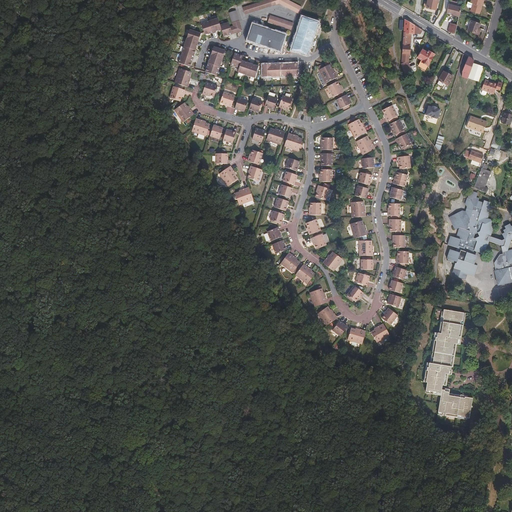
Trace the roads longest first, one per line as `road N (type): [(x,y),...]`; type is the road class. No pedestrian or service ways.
road 1 (residential): [(312,127),(308,182),(291,231),(345,308),(362,317),(383,264),(375,203),(386,171),(366,104)]
road 2 (residential): [(335,39),(311,59),(267,59),(211,39),(197,68)]
road 3 (residential): [(193,81),(197,103),(249,120),(312,127)]
